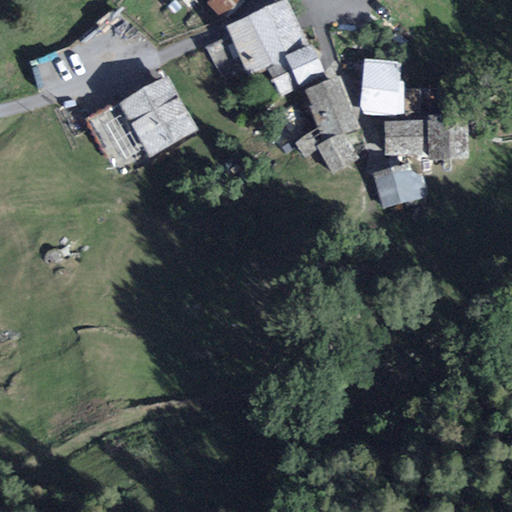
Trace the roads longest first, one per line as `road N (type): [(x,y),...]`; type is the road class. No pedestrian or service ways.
road 1 (unknown): [(0,238),(368,177)]
road 2 (residential): [(0,113),(145,61),(278,0)]
